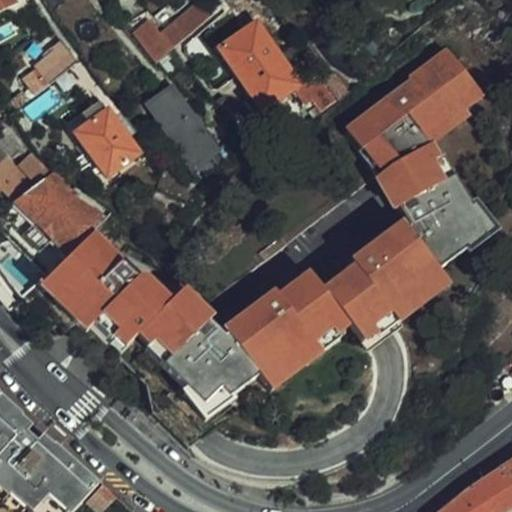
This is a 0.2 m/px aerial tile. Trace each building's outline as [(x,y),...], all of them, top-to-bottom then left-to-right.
[(0,0),(0,21),(1,22),(21,9),(16,0),(0,0)] [(198,6),(163,36),(174,50),(186,39),(209,18),(198,6)] [(133,35),(156,64),(174,50),(163,36),(159,39),(148,24),(133,35)] [(219,52),(242,84),(279,57),(256,26),(219,52)] [(35,98),(77,64),(63,44),(48,55),(48,60),(41,66),(35,74),(23,83),(35,98)] [(409,229),(405,233),(437,275),(468,252),(464,241),(482,228),(471,207),(455,177),(447,182),(435,163),(444,157),(437,144),(433,136),(466,111),(484,97),(450,53),(414,81),(414,82),(347,132),(362,152),(368,147),(387,172),(384,175),(409,229)] [(279,57),(242,84),(262,113),(299,87),(279,57)] [(334,76),(323,83),(337,103),(348,95),(334,76)] [(172,91),(148,109),(193,171),(217,154),(172,91)] [(319,117),(330,108),(324,101),(313,109),(319,117)] [(128,127),(115,108),(75,138),(107,182),(139,159),(120,132),(128,127)] [(471,117),(466,111),(433,136),(437,144),(471,117)] [(31,145),(17,126),(0,141),(0,151),(10,164),(31,145)] [(380,179),(384,175),(387,172),(368,147),(362,152),(360,152),(379,177),(380,179)] [(10,164),(0,151),(0,193),(13,208),(34,190),(17,171),(10,164)] [(212,308),(379,177),(360,152),(193,284),(212,308)] [(46,169),(38,156),(17,171),(34,190),(51,176),(46,169)] [(447,182),(455,177),(444,157),(435,163),(447,182)] [(34,190),(13,208),(26,223),(65,262),(90,237),(106,221),(84,208),(85,204),(78,199),(80,195),(73,191),(71,194),(62,188),(64,185),(51,176),(34,190)] [(73,191),(64,185),(62,188),(71,194),(73,191)] [(143,198),(128,214),(145,230),(164,210),(143,198)] [(482,228),(493,223),(477,204),(471,207),(482,228)] [(13,208),(0,218),(0,234),(45,281),(57,270),(65,262),(26,223),(13,208)] [(464,241),(468,252),(469,251),(474,254),(501,233),(493,223),(482,228),(464,241)] [(223,333),(228,339),(258,380),(262,384),(300,355),(308,365),(319,356),(312,346),(332,332),(336,337),(349,327),(362,345),(375,336),(379,341),(399,325),(448,289),(437,275),(405,233),(400,227),(352,263),(358,271),(326,295),(311,276),(280,299),(276,293),(223,333)] [(0,293),(14,310),(35,291),(45,281),(0,234),(0,293)] [(45,281),(35,291),(73,328),(82,337),(89,331),(97,323),(115,340),(111,343),(122,354),(133,343),(144,353),(149,348),(168,366),(162,372),(186,395),(200,409),(222,392),(230,401),(258,380),(228,339),(222,342),(178,299),(165,312),(90,237),(65,262),(57,270),(45,281)] [(97,323),(89,331),(118,359),(122,354),(111,343),(115,340),(97,323)] [(402,331),(399,325),(379,341),(375,336),(362,345),(369,355),(402,331)] [(82,337),(73,328),(67,333),(107,379),(119,367),(122,364),(118,359),(89,331),(82,337)] [(312,346),(319,356),(325,352),(339,342),(336,337),(332,332),(312,346)] [(122,364),(119,367),(142,390),(157,420),(193,453),(229,424),(224,418),(236,409),(232,405),(215,419),(203,427),(193,416),(181,401),(186,395),(162,372),(160,374),(142,357),(144,353),(133,343),(122,354),(118,359),(122,364)] [(149,348),(144,353),(142,357),(160,374),(162,372),(168,366),(149,348)] [(300,355),(262,384),(269,393),(308,365),(300,355)] [(496,391),(492,395),(492,400),(496,405),(501,404),(505,401),(506,396),(502,391),(496,391)] [(232,405),(230,401),(222,392),(200,409),(193,416),(203,427),(215,419),(232,405)] [(193,416),(200,409),(186,395),(181,401),(193,416)] [(23,422),(4,400),(0,403),(0,509),(3,511),(69,511),(91,490),(53,453),(47,458),(37,449),(34,450),(25,441),(27,438),(17,428),(23,422)] [(511,465),(501,473),(511,489),(511,465)] [(472,491),(460,500),(468,511),(504,511),(511,507),(511,489),(501,473),(472,491)] [(103,488),(99,491),(80,511),(104,511),(116,500),(103,488)] [(468,511),(460,500),(443,511),(468,511)]
